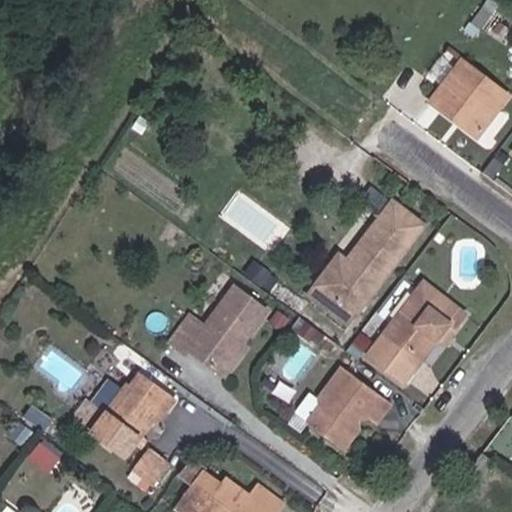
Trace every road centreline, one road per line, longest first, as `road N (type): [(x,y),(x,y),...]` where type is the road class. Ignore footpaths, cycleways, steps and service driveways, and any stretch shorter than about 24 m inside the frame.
road 1 (residential): [(408,511),(511,375)]
road 2 (residential): [(406,132),(511,211)]
